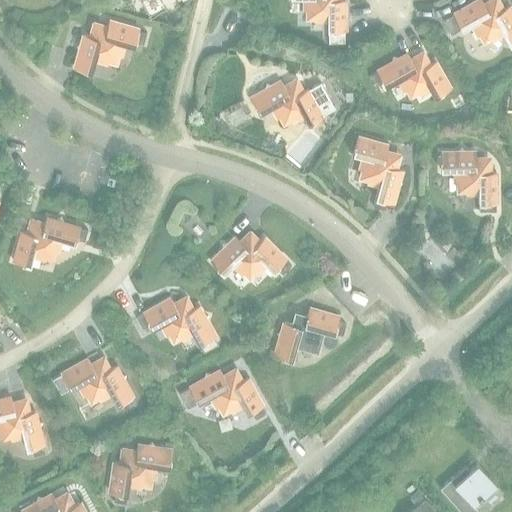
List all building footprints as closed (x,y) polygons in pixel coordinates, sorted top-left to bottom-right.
[(307,0),(307,17),(327,17),(327,30),(333,30),(333,38),(344,38),(344,30),(345,30),(344,0),(307,0)] [(510,45),(511,43),(511,13),(508,6),(500,10),(495,1),(486,6),(482,0),(478,0),(454,14),(456,18),(449,22),(455,32),(462,29),(474,22),(484,40),(501,30),(510,45)] [(79,52),(75,68),(92,73),(96,56),(116,62),(121,43),(134,46),(136,41),(143,44),(147,32),(139,30),(139,29),(109,21),(106,29),(96,26),(93,37),(85,34),(82,44),(76,47),(79,52)] [(434,97),(450,88),(434,61),(427,65),(421,56),(412,61),(408,53),(399,58),(393,56),(391,63),(377,71),(370,75),(376,85),(383,81),(386,86),(400,78),(410,95),(428,85),(434,97)] [(286,88),(281,80),(272,85),(266,84),(265,90),(250,98),(259,113),(274,105),(284,122),(301,112),(308,124),(323,115),(322,113),(334,106),(321,83),(309,90),(308,88),(300,92),(295,83),(286,88)] [(392,203),(396,187),(402,184),(399,179),(401,169),(393,167),(395,156),(385,154),(388,145),(357,136),(353,153),(365,157),(360,176),(380,182),(375,198),(380,200),(378,207),(389,210),(392,203)] [(450,152),(441,152),(441,170),(458,169),(458,190),(478,189),(478,203),(478,211),(484,211),(496,211),(496,203),(496,171),(487,171),(486,160),(476,161),(476,152),(459,152),(455,147),(450,152)] [(30,233),(22,230),(13,261),(30,266),(34,253),(53,258),(59,239),(75,243),(76,238),(84,241),(87,229),(80,227),(80,226),(64,222),(61,217),(56,220),(46,217),(43,226),(33,223),(30,233)] [(242,243),(236,237),(229,244),(223,244),(222,250),(211,261),(223,274),(235,262),(249,276),(264,262),(273,272),(277,268),(282,274),(291,266),(285,260),(286,260),(264,237),(257,243),(250,236),(242,243)] [(199,345),(215,336),(207,322),(208,316),(202,314),(197,305),(190,310),(185,301),(175,306),(171,298),(143,313),(136,317),(142,328),(149,324),(152,328),(163,322),(173,340),(191,330),(199,345)] [(338,321),(339,316),(309,307),(306,316),(296,313),(293,324),(285,321),(282,331),(277,334),(280,339),(275,355),(292,360),(297,343),(316,349),(321,329),(334,333),(335,333),(342,335),(345,323),(338,321)] [(132,397),(132,396),(124,382),(126,376),(120,374),(115,366),(107,370),(102,361),(93,366),(88,358),(61,374),(69,389),(81,383),(91,400),(108,390),(117,405),(121,403),(125,410),(136,404),(132,397)] [(189,387),(179,393),(187,408),(198,402),(213,394),(223,412),(240,402),(247,414),(251,411),(255,418),(266,412),(262,405),(247,378),(239,382),(234,373),(225,378),(220,370),(211,375),(205,373),(204,379),(189,387)] [(11,396),(0,398),(0,427),(3,437),(22,432),(26,449),(31,448),(33,455),(45,452),(43,445),(43,444),(39,429),(42,423),(37,420),(35,410),(26,413),(23,402),(13,405),(11,396)] [(147,446),(137,444),(136,453),(125,452),(124,462),(115,461),(110,492),(115,493),(114,501),(126,503),(127,495),(129,481),(149,484),(152,464),(169,467),(172,450),(156,447),(152,442),(147,446)] [(475,506),(497,486),(476,463),(471,468),(467,463),(440,487),(462,511),(475,511),(478,510),(475,506)] [(56,502),(52,494),(43,499),(37,497),(36,503),(21,511),(20,511),(84,511),(79,501),(71,506),(66,497),(56,502)]
